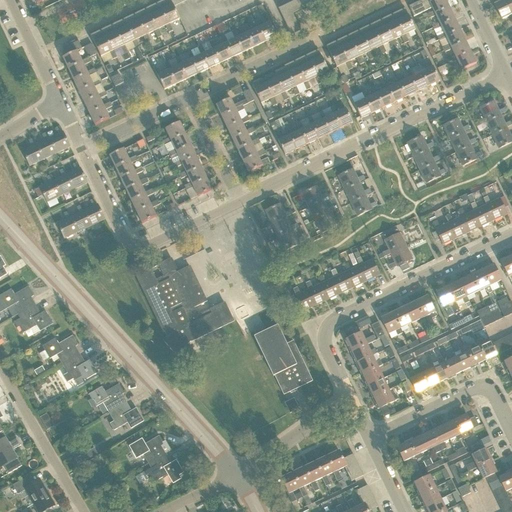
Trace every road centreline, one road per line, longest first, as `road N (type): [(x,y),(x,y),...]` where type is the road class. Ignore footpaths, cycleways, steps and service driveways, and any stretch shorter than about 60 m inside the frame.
road 1 (unclassified): [(238,480),(0,220)]
road 2 (residential): [(240,201),(505,74)]
road 3 (unclassified): [(511,234),(333,320),(325,344),(348,394)]
road 4 (residential): [(80,150),(129,247),(146,249),(240,201)]
road 5 (unclassified): [(511,431),(495,396),(482,388),(368,437)]
road 6 (unclassified): [(80,511),(0,372)]
road 7 (unclassified): [(238,480),(348,394)]
road 8 (residential): [(304,43),(191,96)]
road 9 (residential): [(191,96),(80,150)]
